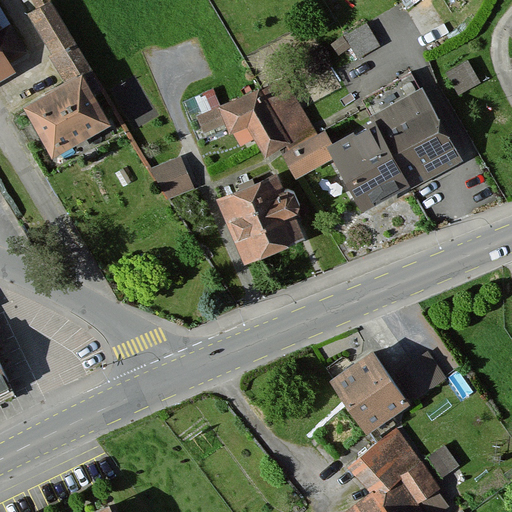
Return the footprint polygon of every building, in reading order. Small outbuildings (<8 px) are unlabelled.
[(61,72),(85,61),(56,0),(35,0),(28,4),(61,72)] [(378,43),(367,22),(333,40),(339,51),(352,44),(358,54),(378,43)] [(0,40),(0,75),(15,67),(0,40)] [(479,80),(468,59),(448,70),(459,90),(479,80)] [(78,73),(19,104),(49,155),(107,123),(78,73)] [(287,75),(224,104),(242,145),(253,135),(262,153),(312,130),(287,75)] [(421,87),(372,110),(376,119),(407,183),(455,160),(421,87)] [(376,119),(326,144),(334,158),(359,207),(407,183),(376,119)] [(322,133),(283,153),(296,178),(334,158),(326,144),(322,133)] [(192,186),(181,157),(156,167),(167,196),(192,186)] [(277,169),(219,197),(248,260),(307,232),(277,169)] [(374,349),(332,378),(367,431),(410,402),(374,349)] [(445,375),(428,350),(398,370),(415,395),(445,375)] [(0,391),(11,386),(0,364),(0,391)] [(443,489),(396,425),(346,462),(368,492),(340,511),(425,511),(421,505),(443,489)] [(458,463),(445,443),(430,453),(444,473),(458,463)]
